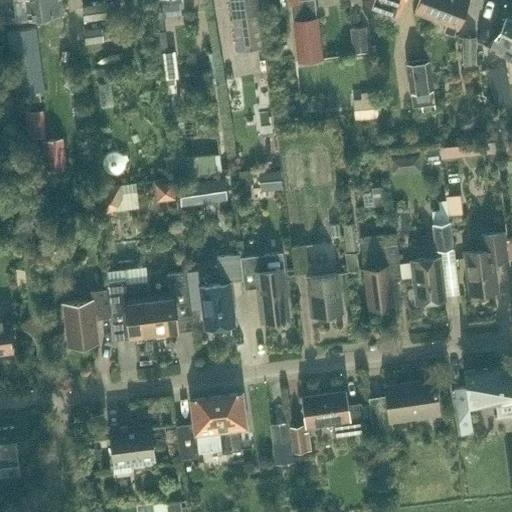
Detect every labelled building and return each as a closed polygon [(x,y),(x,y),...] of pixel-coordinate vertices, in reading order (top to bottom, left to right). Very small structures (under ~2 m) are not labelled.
[(19,11),(20,20),(63,14),(61,0),(57,0),(54,0),(25,0),(26,9),(19,11)] [(257,0),(230,0),(237,49),(263,46),(257,0)] [(367,0),(367,2),(399,14),(404,0),(367,0)] [(436,20),(443,0),(419,0),(414,12),(436,20)] [(458,29),(468,0),(443,0),(436,20),(446,24),(444,31),(454,35),(456,28),(458,29)] [(103,4),(84,7),(89,43),(108,41),(103,4)] [(511,18),(507,16),(490,50),(511,61),(511,18)] [(291,21),(294,53),(294,61),(319,59),(315,19),(291,21)] [(368,50),(366,26),(350,27),(352,51),(368,50)] [(45,90),(37,27),(8,30),(18,95),(45,90)] [(477,64),(477,37),(463,36),(463,64),(477,64)] [(45,65),(50,74),(65,65),(60,56),(45,65)] [(430,60),(406,64),(410,94),(411,93),(433,90),(434,90),(430,60)] [(505,67),(489,69),(492,88),(508,86),(505,67)] [(174,71),(164,72),(166,95),(176,94),(174,71)] [(378,117),(376,91),(361,93),(361,99),(354,99),(355,119),(378,117)] [(40,110),(25,112),(28,138),(43,136),(40,110)] [(178,111),(170,111),(171,122),(179,122),(178,111)] [(218,135),(178,139),(179,158),(181,175),(221,171),(220,154),(218,135)] [(495,141),(462,145),(464,155),(496,151),(495,141)] [(63,146),(42,148),(44,170),(65,168),(63,146)] [(452,146),(441,148),(442,157),(453,156),(452,146)] [(438,148),(427,150),(428,161),(440,160),(438,148)] [(421,170),(419,156),(406,157),(406,165),(413,171),(421,170)] [(346,157),(338,158),(340,167),(348,166),(346,157)] [(280,170),(259,172),(261,191),(283,189),(280,170)] [(224,177),(212,179),(215,201),(227,199),(224,177)] [(156,181),(158,198),(175,196),(172,178),(156,181)] [(397,210),(426,207),(423,179),(394,182),(397,210)] [(191,182),(179,184),(181,205),(194,203),(191,182)] [(123,197),(121,184),(95,187),(98,213),(112,212),(123,197)] [(381,187),(372,188),(374,205),(383,204),(381,187)] [(123,200),(126,225),(143,223),(140,198),(123,200)] [(40,215),(28,217),(29,226),(41,225),(40,215)] [(451,221),(432,223),(435,250),(454,248),(451,221)] [(356,250),(355,235),(353,223),(343,224),(345,236),(346,251),(356,250)] [(38,232),(28,233),(29,244),(39,243),(38,232)] [(470,293),(498,290),(494,261),(507,259),(504,232),(482,234),(484,249),(465,251),(470,293)] [(295,274),(309,272),(306,244),(291,246),(295,274)] [(402,280),(402,279),(400,263),(397,244),(385,245),(387,265),(364,268),(369,308),(394,305),(390,281),(402,280)] [(356,252),(345,253),(347,271),(358,270),(356,252)] [(241,257),(241,256),(240,253),(217,256),(221,284),(201,286),(206,328),(235,324),(230,280),(243,278),(240,257),(241,257)] [(245,289),(256,287),(257,287),(262,321),(290,317),(283,268),(268,270),(266,257),(255,259),(255,255),(241,257),(240,257),(243,278),(244,278),(245,289)] [(416,302),(446,298),(441,257),(411,260),(411,262),(413,278),(416,302)] [(190,303),(186,271),(168,273),(171,294),(150,297),(154,334),(178,331),(175,304),(190,303)] [(343,311),(338,273),(307,277),(312,315),(343,311)] [(126,283),(126,278),(108,280),(112,312),(127,310),(130,337),(154,334),(150,297),(148,280),(126,283)] [(96,318),(111,317),(107,288),(91,290),(92,299),(63,303),(69,345),(99,341),(96,318)] [(14,340),(12,340),(9,322),(2,323),(0,309),(0,308),(0,353),(13,352),(12,343),(15,343),(14,340)] [(511,373),(510,360),(461,367),(464,385),(453,387),(460,433),(471,431),(467,403),(494,399),(497,415),(511,413),(511,373)] [(409,382),(385,385),(387,397),(381,397),(381,400),(371,401),(371,398),(369,398),(375,435),(393,433),(391,421),(440,414),(435,382),(409,385),(409,382)] [(361,403),(347,405),(345,391),(303,397),(307,425),(334,421),(336,435),(365,431),(361,403)] [(191,399),(194,422),(176,424),(181,458),(199,455),(196,434),(221,431),(224,452),(242,449),(240,433),(238,433),(237,429),(248,427),(243,392),(191,399)] [(395,439),(447,436),(446,423),(394,425),(395,439)] [(110,428),(109,428),(113,468),(114,473),(131,470),(130,466),(156,462),(151,424),(150,424),(151,428),(128,430),(128,426),(110,428)] [(288,438),(286,424),(274,426),(276,440),(288,438)] [(307,451),(303,424),(290,426),(293,452),(307,451)] [(46,440),(47,427),(38,425),(36,438),(46,440)] [(0,463),(19,462),(14,427),(0,429),(0,463)] [(380,468),(393,466),(391,451),(378,454),(380,468)] [(121,495),(165,488),(162,469),(117,477),(121,495)] [(182,511),(181,500),(166,502),(167,511),(182,511)]
